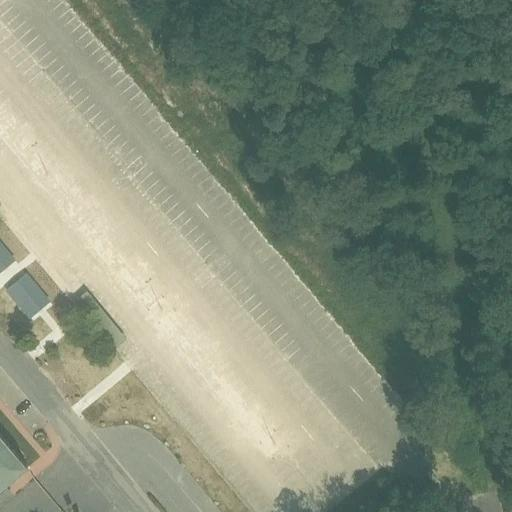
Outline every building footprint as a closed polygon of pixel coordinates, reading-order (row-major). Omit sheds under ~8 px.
[(0,234),(0,274),(2,277),(22,260),(0,234)] [(30,270),(10,286),(35,315),(42,309),(49,303),(54,299),(30,270)] [(124,339),(85,292),(68,306),(62,311),(101,358),(124,339)] [(64,343),(51,354),(75,384),(81,379),(93,370),(68,340),(64,343)] [(0,504),(10,496),(4,489),(28,469),(0,435),(0,504)]
